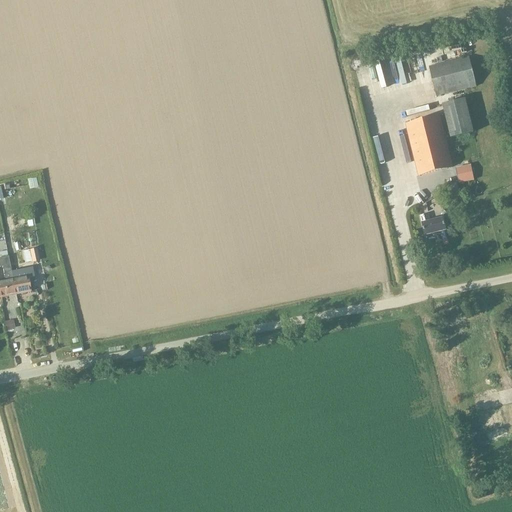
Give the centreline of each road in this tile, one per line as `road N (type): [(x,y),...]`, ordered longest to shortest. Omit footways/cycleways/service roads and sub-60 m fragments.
road 1 (unclassified): [(511,278),(0,379)]
road 2 (unknown): [(418,296),(381,102)]
